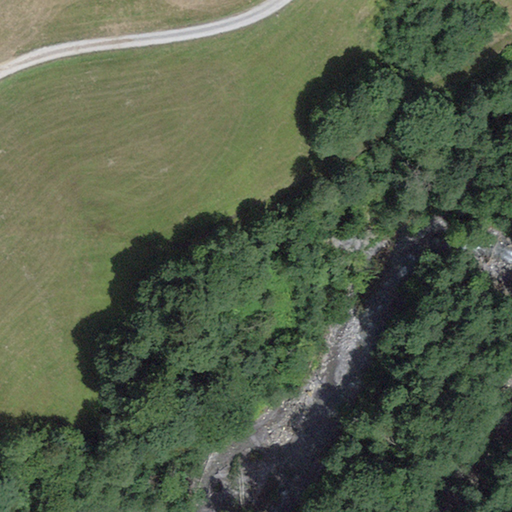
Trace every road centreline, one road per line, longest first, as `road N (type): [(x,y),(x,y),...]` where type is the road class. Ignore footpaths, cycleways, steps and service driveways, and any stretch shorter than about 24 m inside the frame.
road 1 (track): [(0,229),(164,250),(194,244),(320,176),(417,96),(511,37)]
road 2 (track): [(0,68),(74,45),(223,24),(272,0)]
